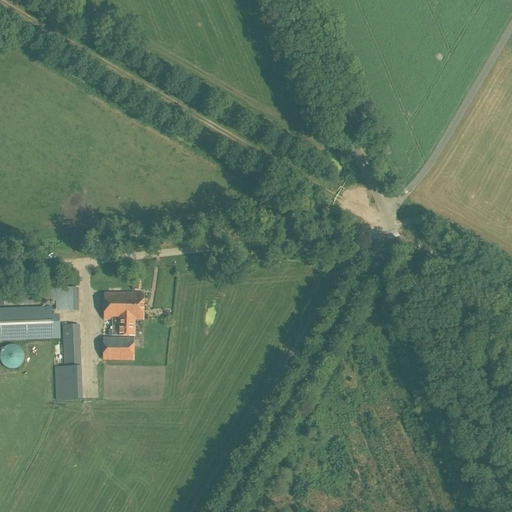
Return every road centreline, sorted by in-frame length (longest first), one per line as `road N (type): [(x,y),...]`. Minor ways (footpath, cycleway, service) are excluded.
road 1 (track): [(0,6),(389,227)]
road 2 (track): [(389,227),(0,270)]
road 3 (tertiary): [(228,511),(365,272),(400,251)]
road 4 (tertiary): [(511,507),(400,251)]
road 5 (unclassified): [(385,215),(291,0)]
road 6 (unclassified): [(385,215),(429,165),(511,27)]
road 7 (tertiary): [(400,251),(453,266),(511,299)]
